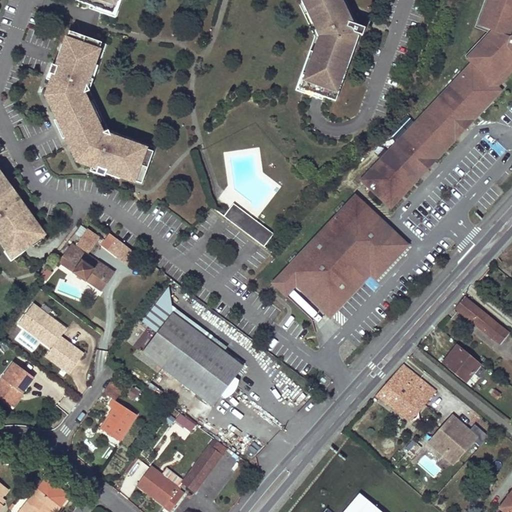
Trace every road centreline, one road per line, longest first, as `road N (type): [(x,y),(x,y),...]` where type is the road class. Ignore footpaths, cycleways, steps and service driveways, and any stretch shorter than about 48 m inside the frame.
road 1 (secondary): [(511,211),(294,460)]
road 2 (unknown): [(406,347),(511,430)]
